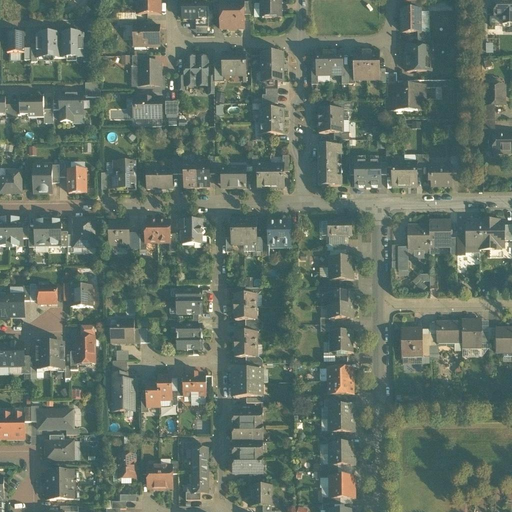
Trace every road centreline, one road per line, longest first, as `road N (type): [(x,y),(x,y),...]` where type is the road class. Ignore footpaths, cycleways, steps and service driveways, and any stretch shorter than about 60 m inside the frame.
road 1 (residential): [(382,308),(376,511)]
road 2 (residential): [(300,42),(171,43),(171,0)]
road 3 (residential): [(301,206),(300,42)]
road 4 (residential): [(218,361),(218,206)]
road 5 (residential): [(222,511),(218,361)]
road 6 (track): [(376,410),(511,409)]
road 7 (residential): [(382,308),(511,306)]
road 8 (residential): [(384,205),(511,204)]
